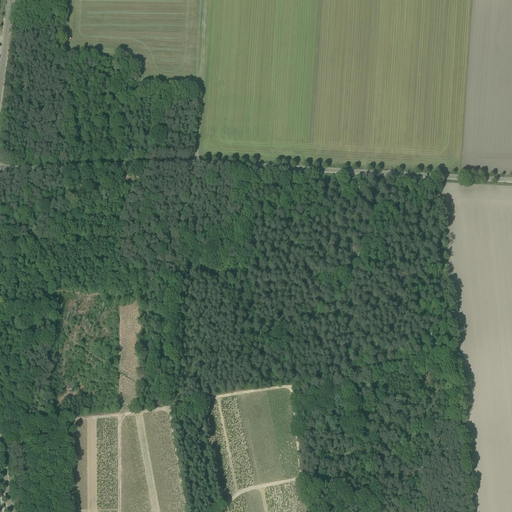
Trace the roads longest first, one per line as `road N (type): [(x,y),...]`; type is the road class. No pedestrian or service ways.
road 1 (track): [(0,427),(287,385),(307,511)]
road 2 (unclassified): [(0,166),(262,166)]
road 3 (unclassified): [(305,168),(511,179)]
road 4 (track): [(377,511),(303,477),(242,491),(220,511)]
